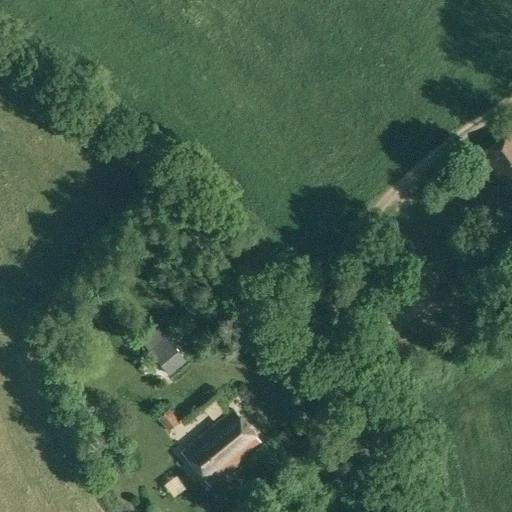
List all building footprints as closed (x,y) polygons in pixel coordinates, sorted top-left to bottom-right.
[(511,127),(481,152),(510,197),(511,195),(511,127)] [(421,238),(443,225),(431,206),(410,219),(421,238)] [(152,354),(167,374),(185,360),(170,340),(160,329),(143,343),(152,354)] [(180,422),(169,408),(159,416),(170,430),(180,422)] [(182,451),(209,484),(260,441),(233,408),(182,451)]
